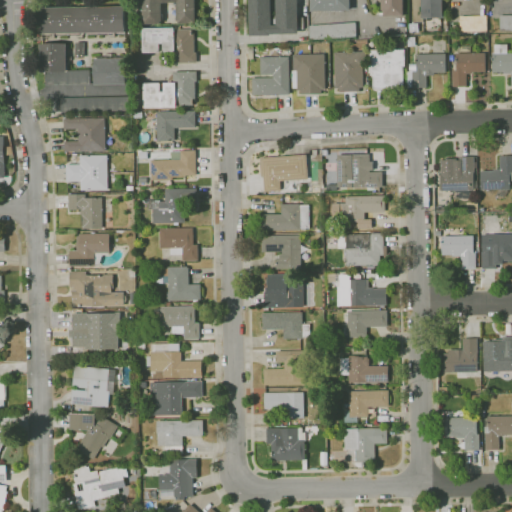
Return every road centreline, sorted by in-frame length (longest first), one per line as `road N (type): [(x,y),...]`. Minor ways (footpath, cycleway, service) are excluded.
road 1 (residential): [(13,0),(15,67),(35,156),(41,511)]
road 2 (residential): [(226,0),(232,463),(241,485)]
road 3 (residential): [(415,123),(422,486)]
road 4 (residential): [(511,120),(229,134)]
road 5 (residential): [(511,484),(263,493),(241,485)]
